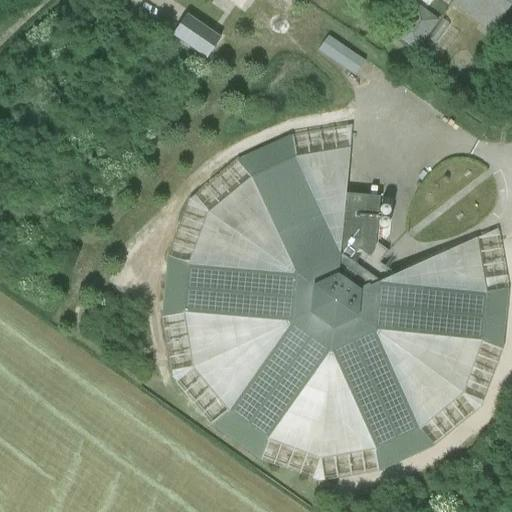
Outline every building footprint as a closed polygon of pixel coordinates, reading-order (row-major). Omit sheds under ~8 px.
[(511,0),(455,0),(452,5),(511,47),(511,46),(511,0)] [(415,6),(392,38),(413,52),(436,21),(415,6)] [(186,17),(172,37),(206,60),(220,40),(186,17)] [(327,35),(317,51),(356,77),(366,61),(327,35)] [(419,430),(374,451),(329,354),(268,441),(215,404),(289,325),(183,315),(188,266),(293,276),(249,179),(294,157),(338,254),(344,196),(353,127),(289,137),(234,164),(188,201),(167,261),(160,320),(171,383),(208,427),(261,465),(316,486),(378,474),(433,448),(480,407),(502,353),(507,293),(496,232),(396,277),(380,284),(485,295),(480,343),(375,333),(419,430)] [(480,343),(485,295),(380,284),(396,277),(379,265),(387,253),(375,244),(379,199),(344,196),(338,254),(294,157),(249,179),(293,276),(188,266),(183,315),(289,325),(215,404),(268,441),(329,354),(374,451),(419,430),(375,333),(480,343)]
